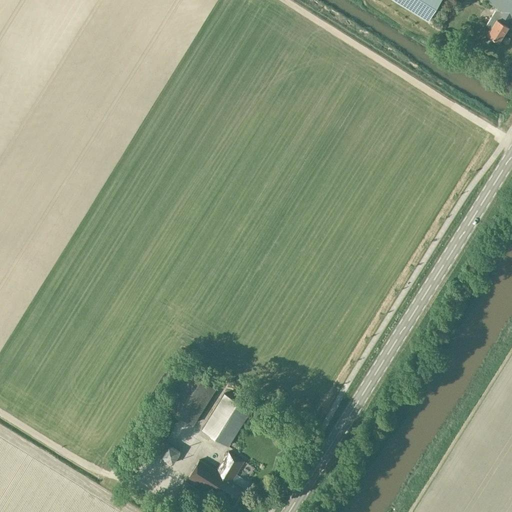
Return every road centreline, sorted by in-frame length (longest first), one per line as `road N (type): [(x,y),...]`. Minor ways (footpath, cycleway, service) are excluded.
road 1 (secondary): [(288,511),(511,154)]
road 2 (track): [(511,142),(279,0)]
road 3 (track): [(0,411),(102,472),(134,480)]
